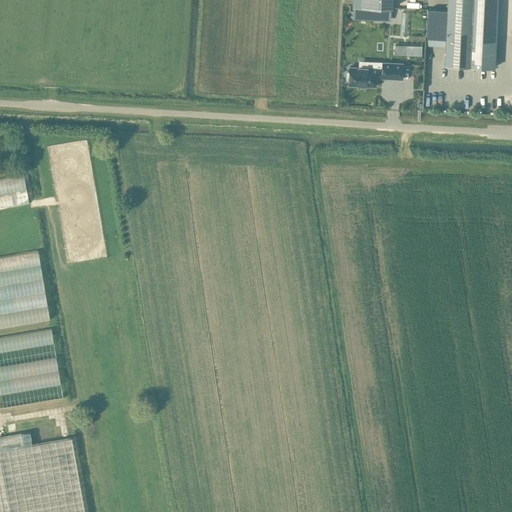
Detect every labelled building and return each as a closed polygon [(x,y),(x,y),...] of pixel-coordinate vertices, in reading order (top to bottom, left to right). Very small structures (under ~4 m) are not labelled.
[(447,0),(444,65),(495,67),(496,42),(486,42),(487,0),(447,0)] [(353,17),(390,19),(391,8),(354,6),(353,17)] [(421,55),(421,46),(395,45),(394,54),(421,55)] [(347,71),(346,80),(349,80),(348,85),(375,86),(376,75),(382,76),(382,78),(402,79),(403,63),(376,62),(376,68),(349,67),(349,71),(347,71)] [(0,208),(29,205),(25,175),(0,178),(0,208)] [(0,255),(0,326),(48,320),(38,250),(0,255)] [(0,336),(0,407),(62,398),(52,329),(0,336)] [(0,511),(84,511),(72,437),(32,444),(30,431),(0,436),(0,511)]
